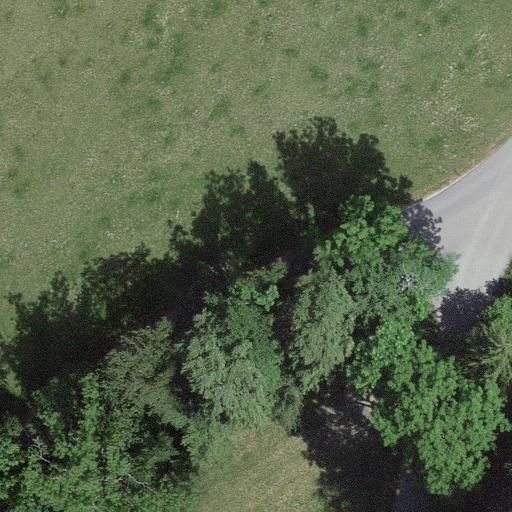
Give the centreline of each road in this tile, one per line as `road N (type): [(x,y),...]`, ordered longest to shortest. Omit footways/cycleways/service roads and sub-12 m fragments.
road 1 (unclassified): [(0,471),(115,373),(235,299),(507,184)]
road 2 (tertiary): [(507,184),(457,323),(428,511)]
